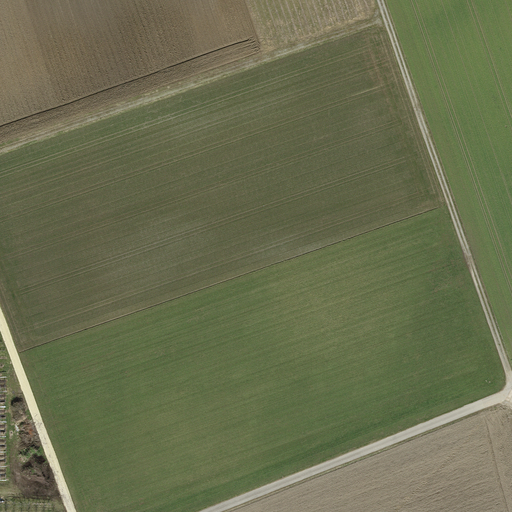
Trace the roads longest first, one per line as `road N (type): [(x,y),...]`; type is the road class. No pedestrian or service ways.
road 1 (track): [(511,378),(385,0)]
road 2 (track): [(511,394),(211,511)]
road 3 (track): [(73,511),(0,321)]
